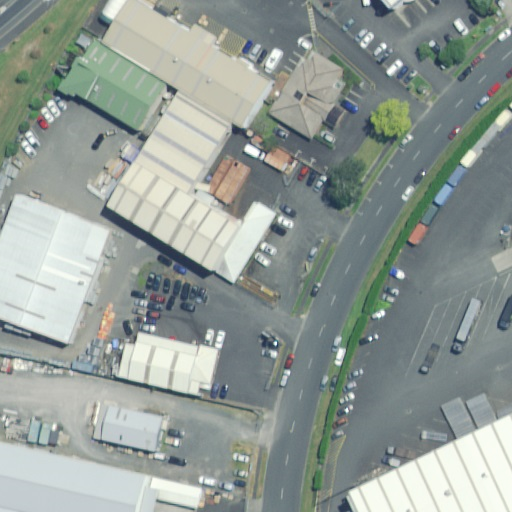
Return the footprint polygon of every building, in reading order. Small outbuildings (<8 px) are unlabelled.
[(144,0),(141,0),(115,44),(178,82),(194,91),(246,123),(256,128),(283,83),(144,0)] [(382,0),(390,8),(399,0),(382,0)] [(115,44),(107,41),(94,61),(88,57),(82,67),(85,68),(77,81),(75,80),(69,90),(78,95),(79,93),(84,96),(86,92),(148,130),(178,82),(115,44)] [(318,60),(314,58),(308,69),(303,66),(275,113),(318,139),(347,91),(341,87),(346,80),(344,79),(349,70),(322,54),(318,60)] [(246,123),(194,91),(123,207),(241,279),(281,214),(265,204),(252,224),(202,194),(246,123)] [(120,231),(26,197),(0,266),(0,315),(79,344),(120,231)] [(224,350),(147,334),(137,381),(206,396),(209,384),(216,385),(224,350)] [(171,419),(118,407),(110,440),(163,452),(171,419)] [(511,511),(511,418),(355,495),(363,511),(511,511)] [(209,488),(0,441),(0,511),(165,511),(168,501),(205,509),(209,488)]
